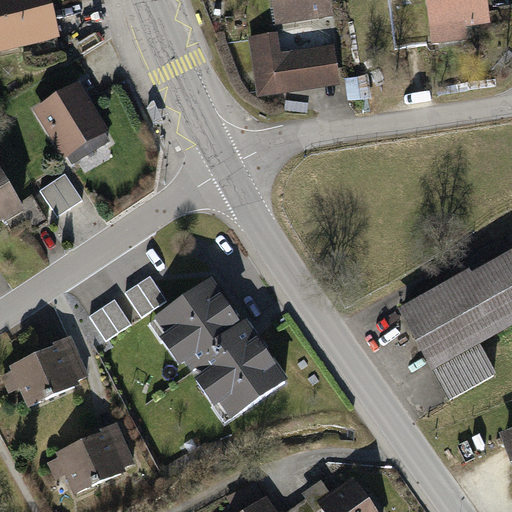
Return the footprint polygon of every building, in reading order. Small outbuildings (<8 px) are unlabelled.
[(0,0),(0,50),(57,37),(48,0),(0,0)] [(326,0),(278,0),(280,9),(295,7),(297,21),(329,16),(326,0)] [(483,0),(390,0),(397,50),(440,45),(438,28),(486,22),(483,0)] [(256,41),(264,92),(338,81),(334,50),(278,58),(275,38),(256,41)] [(77,89),(41,111),(74,164),(110,142),(77,89)] [(0,223),(5,221),(3,218),(20,208),(36,233),(49,225),(33,198),(20,206),(0,173),(0,223)] [(66,177),(42,193),(60,219),(83,203),(66,177)] [(511,257),(405,316),(452,402),(496,377),(478,344),(511,325),(511,257)] [(127,294),(143,319),(168,302),(152,278),(127,294)] [(243,329),(212,284),(160,320),(196,372),(200,369),(225,352),(220,345),(243,329)] [(117,302),(92,318),(108,343),(133,327),(117,302)] [(246,326),(243,329),(220,345),(225,352),(200,369),(214,389),(266,353),(246,326)] [(57,349),(16,367),(34,407),(76,388),(75,384),(88,378),(72,340),(56,347),(57,349)] [(287,383),(266,353),(214,389),(235,419),(287,383)] [(62,454),(79,493),(123,474),(121,471),(135,465),(118,427),(102,434),(103,436),(62,454)] [(235,508),(262,494),(257,485),(230,499),(235,508)] [(343,497),(324,510),(325,511),(376,511),(358,487),(354,486),(349,488),(348,490),(348,494),(343,498),(343,497)] [(299,511),(298,511),(296,511),(279,511),(278,509),(273,511),(271,511),(265,502),(250,511),(299,511)] [(298,511),(299,511),(318,511),(311,502),(298,511)]
